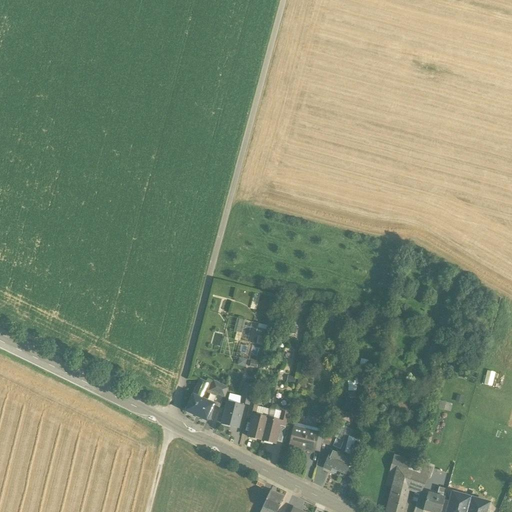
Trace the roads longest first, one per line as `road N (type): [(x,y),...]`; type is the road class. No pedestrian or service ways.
road 1 (track): [(282,0),(147,511)]
road 2 (tertiary): [(0,342),(347,511)]
